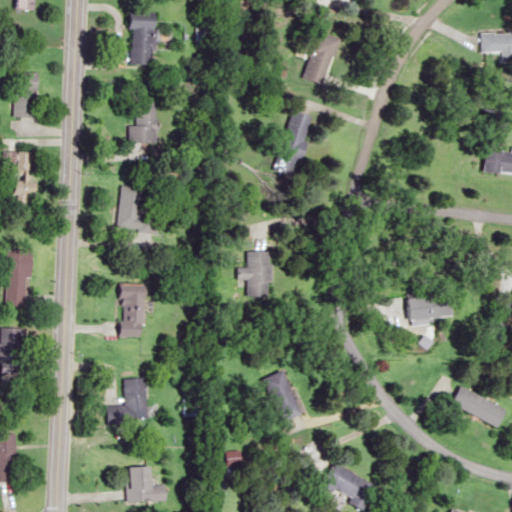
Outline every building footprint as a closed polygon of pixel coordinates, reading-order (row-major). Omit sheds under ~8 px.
[(15,0),(15,9),(29,9),(29,0),(15,0)] [(155,63),(155,20),(129,19),(129,63),(155,63)] [(339,38),(316,30),(300,76),(323,84),(339,38)] [(501,51),(501,60),(511,59),(511,32),(479,33),(479,51),(501,51)] [(34,116),(35,72),(12,71),(11,116),(34,116)] [(155,143),(155,97),(134,97),(134,125),(126,125),(126,143),(155,143)] [(276,158),(298,164),(312,115),(290,108),(276,158)] [(480,170),(511,173),(511,151),(482,148),(480,170)] [(30,196),(30,151),(11,150),(10,196),(30,196)] [(115,218),(136,221),(142,187),(120,183),(115,218)] [(3,305),(27,305),(29,249),(5,248),(3,305)] [(237,266),(237,280),(247,281),(247,296),(270,296),(271,251),(246,251),(246,267),(237,266)] [(144,335),(144,287),(119,287),(119,335),(144,335)] [(405,297),(406,318),(451,316),(450,294),(405,297)] [(19,327),(0,327),(0,357),(2,358),(1,374),(18,374),(19,327)] [(122,378),(123,405),(104,405),(104,422),(146,422),(145,378),(122,378)] [(505,409),(458,386),(450,404),(496,426),(505,409)] [(0,481),(11,481),(10,434),(0,434),(0,481)] [(333,460),(319,483),(361,509),(375,487),(333,460)] [(151,484),(150,467),(125,467),(126,501),(165,500),(164,484),(151,484)]
